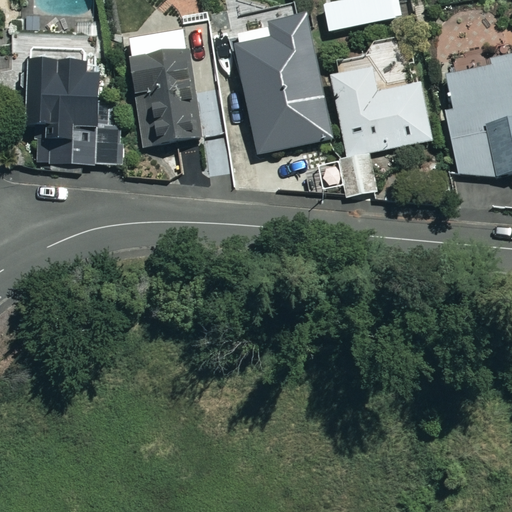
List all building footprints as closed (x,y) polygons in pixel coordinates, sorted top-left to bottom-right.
[(404,25),(399,0),(384,0),(330,9),(335,37),(404,25)] [(342,146),(320,25),(243,39),(265,160),(342,146)] [(100,56),(36,57),(39,170),(117,169),(115,79),(100,79),(100,56)] [(202,63),(143,67),(149,153),(209,149),(202,63)] [(452,117),(465,179),(511,180),(511,69),(454,81),(461,115),(452,117)] [(385,97),(381,75),(339,83),(354,161),(346,163),(353,202),(383,197),(376,157),(439,146),(428,89),(385,97)]
